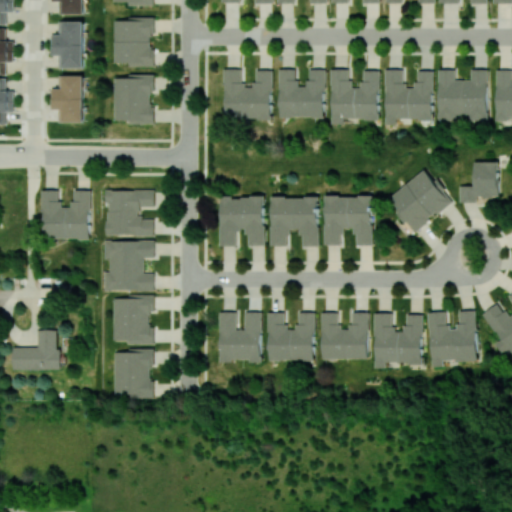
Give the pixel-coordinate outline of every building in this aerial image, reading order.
[(0,0),(0,24),(7,24),(7,11),(15,11),(15,0),(0,0)] [(85,0),(57,0),(57,1),(64,1),(64,13),(85,13),(85,0)] [(115,64),(155,64),(155,48),(153,48),(154,16),(129,16),(129,20),(115,19),(115,64)] [(85,67),(85,21),(64,21),(64,33),(53,34),(54,54),(63,54),(64,67),(85,67)] [(0,73),(7,74),(7,61),(14,61),(15,40),(7,40),(7,28),(0,27),(0,73)] [(273,118),(272,68),(255,69),(255,86),(243,86),(243,67),(224,68),(225,119),(273,118)] [(326,116),(326,68),(309,68),(309,85),(297,85),(297,68),(280,68),(279,116),(326,116)] [(380,70),(363,69),(363,86),(351,86),(352,68),(333,68),(332,123),(346,123),(346,118),(380,118),(380,70)] [(435,70),(417,69),(417,87),(405,87),(405,68),(386,68),(385,123),(398,123),(398,118),(434,119),(435,70)] [(490,68),(471,68),(471,79),(456,79),(456,68),(440,68),(439,119),(459,120),(459,114),(470,114),(470,119),(489,120),(490,68)] [(511,68),(498,69),(497,118),(511,118),(511,68)] [(154,74),(128,73),(128,77),(115,77),(114,121),(155,122),(155,104),(153,104),(154,74)] [(85,75),(63,75),(63,87),(57,87),(57,108),(64,109),(63,121),(85,121),(85,75)] [(0,123),(8,124),(7,111),(15,111),(15,90),(7,90),(7,77),(0,77),(0,123)] [(460,202),(478,202),(478,196),(500,196),(500,161),(475,161),(475,185),(460,185),(460,202)] [(388,197),(413,231),(454,201),(438,178),(434,181),(426,169),(388,197)] [(91,237),(91,189),(73,189),(73,206),(60,206),(60,189),(43,189),(43,237),(91,237)] [(154,235),(155,217),(139,217),(139,206),(155,206),(156,189),(106,189),(106,234),(154,235)] [(221,245),(237,245),(237,230),(249,230),(249,244),(266,244),(266,196),(221,195),(221,245)] [(325,244),(343,244),(343,227),(356,227),(356,244),(374,244),(374,195),(325,195),(325,244)] [(320,245),(319,196),(271,196),(272,245),(289,245),(289,228),(302,228),(302,245),(320,245)] [(155,239),(104,240),(104,258),(109,258),(109,270),(104,270),(104,289),(155,289),(155,272),(144,272),(144,256),(155,256),(155,239)] [(511,349),(511,293),(508,296),(511,302),(511,313),(509,316),(500,302),(484,312),(501,339),(496,341),(504,354),(511,349)] [(113,295),(113,340),(127,340),(127,343),(155,343),(155,325),(150,325),(150,310),(155,310),(155,295),(113,295)] [(477,309),(459,310),(459,328),(449,328),(448,310),(430,311),(432,366),(444,365),(444,360),(479,359),(477,309)] [(263,311),(245,311),(245,329),(237,329),(237,311),(221,311),(221,360),(251,360),(251,361),(262,361),(263,311)] [(316,311),(298,311),(298,328),(286,328),(286,311),(269,311),(269,359),(315,359),(316,311)] [(322,358),(369,358),(369,311),(351,311),(351,328),(340,328),(340,311),(322,311),(322,358)] [(424,362),(424,313),(406,313),(406,330),(394,330),(394,312),(376,312),(376,367),(388,367),(388,362),(424,362)] [(13,346),(14,369),(62,368),(61,346),(59,346),(58,329),(38,329),(39,346),(13,346)] [(154,347),(127,347),(127,351),(114,351),(114,396),(153,395),(153,366),(155,366),(154,347)]
